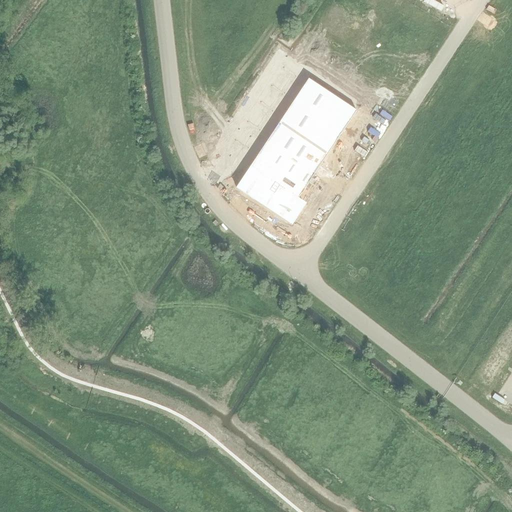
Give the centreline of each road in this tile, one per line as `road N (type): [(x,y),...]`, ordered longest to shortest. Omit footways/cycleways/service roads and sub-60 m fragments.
road 1 (unclassified): [(480,0),(299,271)]
road 2 (unclassified): [(160,0),(171,102),(187,158),(230,220),(299,271)]
road 3 (unclassified): [(299,271),(448,387)]
